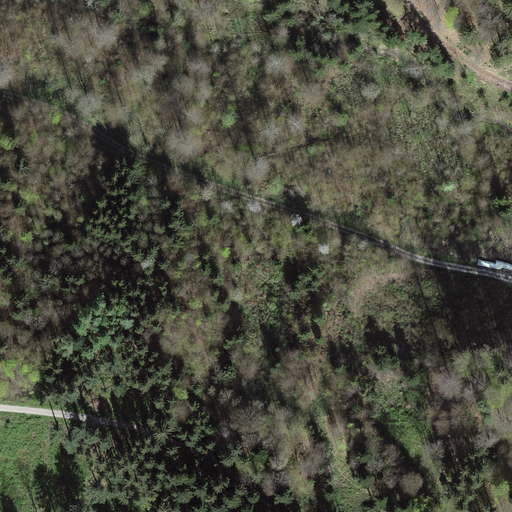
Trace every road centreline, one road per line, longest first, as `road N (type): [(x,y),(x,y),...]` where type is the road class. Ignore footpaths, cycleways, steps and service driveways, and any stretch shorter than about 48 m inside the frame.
road 1 (track): [(511,281),(424,260),(261,201),(0,92)]
road 2 (track): [(292,511),(163,437),(0,406)]
